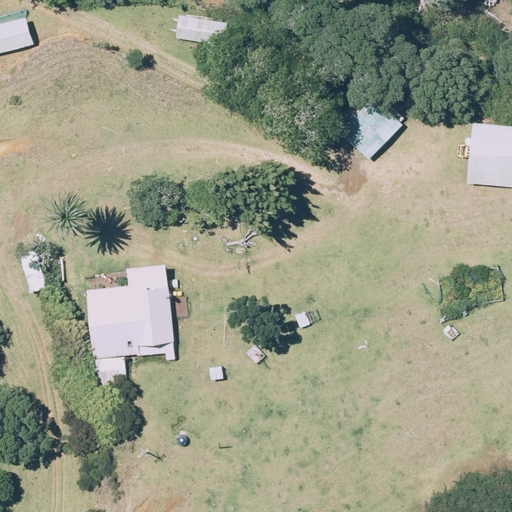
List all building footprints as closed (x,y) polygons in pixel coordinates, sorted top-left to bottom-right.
[(231,22),(182,14),(178,38),(227,46),(231,22)] [(0,53),(35,45),(27,15),(0,22),(0,53)] [(353,123),(382,148),(416,110),(387,85),(353,123)] [(511,125),(476,122),(470,182),(511,187),(511,125)] [(167,263),(131,266),(133,285),(91,289),(97,357),(166,351),(167,360),(176,360),(167,263)] [(128,384),(126,356),(92,358),(93,386),(128,384)]
